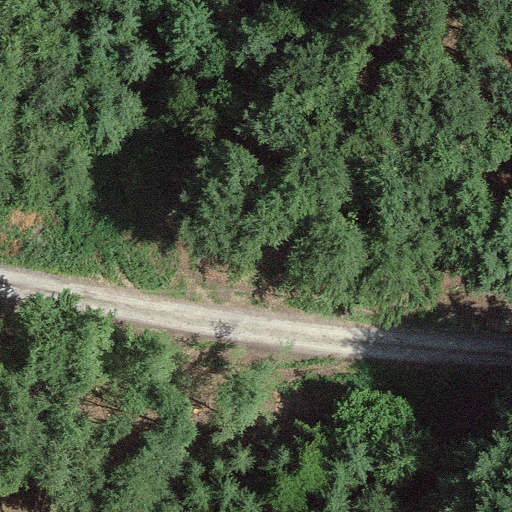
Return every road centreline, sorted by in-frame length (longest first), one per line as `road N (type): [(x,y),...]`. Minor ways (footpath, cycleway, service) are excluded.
road 1 (track): [(511,348),(0,287)]
road 2 (track): [(98,300),(188,201),(323,0)]
